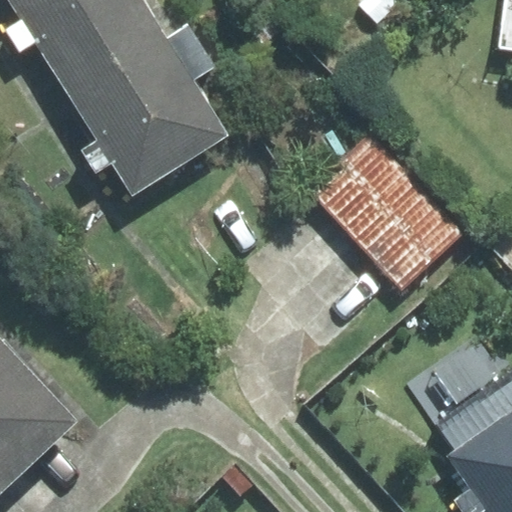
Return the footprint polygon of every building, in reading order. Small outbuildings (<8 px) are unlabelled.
[(58,78),(156,17),(145,0),(10,0),(22,18),(5,29),(20,52),(36,43),(58,78)] [(511,0),(505,0),(498,49),(511,51),(511,0)] [(132,196),(228,136),(192,79),(213,66),(187,24),(168,36),(156,17),(58,78),(97,140),(81,150),(96,173),(111,163),(132,196)] [(377,134),(314,190),(401,287),(464,231),(377,134)] [(0,490),(75,421),(0,341),(0,490)] [(482,511),(485,510),(486,511),(511,511),(511,375),(439,427),(456,451),(449,456),(473,489),(457,501),(464,511),(482,511)]
